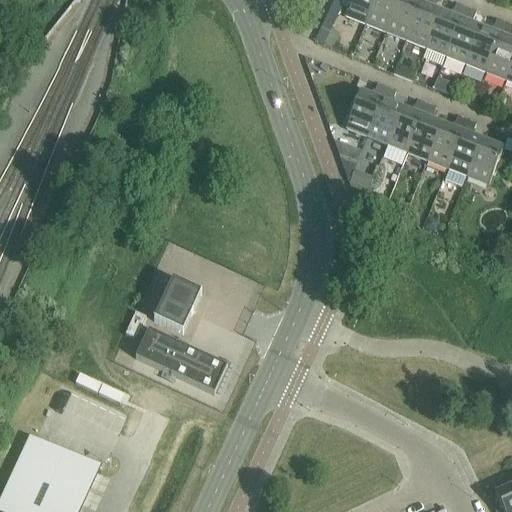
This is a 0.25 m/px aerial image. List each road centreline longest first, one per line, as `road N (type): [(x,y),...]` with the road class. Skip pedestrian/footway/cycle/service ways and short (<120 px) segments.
road 1 (unclassified): [(298,314),(317,249),(315,220),(247,12)]
road 2 (unclassified): [(511,372),(431,346),(359,340),(298,314)]
road 3 (residential): [(449,481),(415,444),(294,384)]
road 4 (unclassified): [(206,511),(271,374)]
